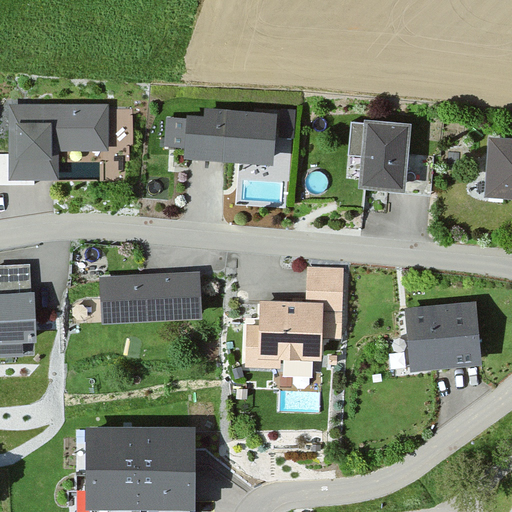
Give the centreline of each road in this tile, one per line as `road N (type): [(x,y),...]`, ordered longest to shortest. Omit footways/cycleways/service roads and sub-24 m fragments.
road 1 (residential): [(0,235),(83,225),(511,267)]
road 2 (residential): [(511,386),(389,475),(276,493),(254,511)]
